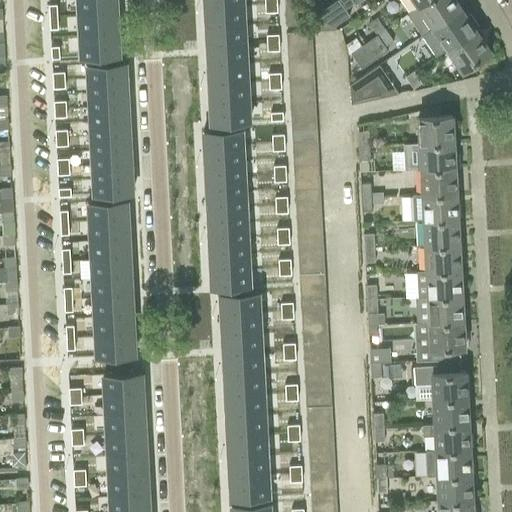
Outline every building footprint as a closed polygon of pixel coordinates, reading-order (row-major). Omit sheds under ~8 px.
[(116,0),(77,0),(78,16),(117,14),(116,0)] [(296,0),(291,0),(284,5),(286,26),(298,25),(296,0)] [(317,24),(317,31),(335,30),(335,26),(349,16),(345,10),(354,4),(351,0),(337,0),(311,19),(311,25),(317,24)] [(400,0),(409,12),(418,6),(426,0),(400,0)] [(409,12),(407,14),(421,35),(432,27),(461,8),(455,0),(426,0),(418,6),(409,12)] [(276,3),(264,4),(265,12),(277,12),(276,3)] [(56,4),(48,5),(49,17),(57,17),(56,4)] [(243,5),(204,7),(205,26),(244,24),(243,5)] [(432,27),(421,35),(436,56),(447,48),(475,29),(479,27),(470,14),(467,16),(461,8),(432,27)] [(117,14),(78,16),(79,36),(118,34),(117,14)] [(57,17),(49,17),(49,29),(57,29),(57,17)] [(378,19),(369,25),(376,35),(384,29),(378,19)] [(244,24),(205,26),(206,46),(245,44),(244,24)] [(361,45),(349,53),(360,68),(386,50),(384,47),(392,41),(384,29),(376,35),(361,45)] [(475,29),(447,48),(451,53),(462,70),(490,51),(475,29)] [(286,33),(286,45),(312,44),(311,31),(286,33)] [(118,34),(79,36),(80,57),(119,55),(118,34)] [(278,34),(266,35),(267,43),(278,42),(278,34)] [(355,37),(346,44),(348,54),(349,53),(361,45),(355,37)] [(278,42),(267,43),(267,51),(279,50),(278,42)] [(245,44),(206,46),(207,65),(246,63),(245,44)] [(286,45),(287,57),(312,56),(312,44),(286,45)] [(58,46),(50,47),(51,59),(59,58),(58,46)] [(287,57),(288,69),(313,68),(312,56),(287,57)] [(125,61),(86,63),(87,78),(126,76),(125,61)] [(246,63),(207,65),(208,85),(247,83),(246,63)] [(398,93),(378,64),(349,85),(350,104),(398,93)] [(288,69),(288,81),(314,80),(313,68),(288,69)] [(413,71),(404,77),(412,88),(420,82),(413,71)] [(280,72),(268,73),(269,81),(281,81),(280,72)] [(126,76),(87,78),(88,92),(127,90),(126,76)] [(64,79),(52,80),(53,88),(65,88),(64,79)] [(288,81),(289,93),(314,92),(314,80),(288,81)] [(281,81),(269,81),(269,89),(281,89),(281,81)] [(247,83),(208,85),(209,104),(248,102),(247,83)] [(270,90),(273,111),(284,110),(282,89),(270,90)] [(127,90),(88,92),(89,107),(128,105),(127,90)] [(289,93),(289,105),(315,104),(314,92),(289,93)] [(65,100),(53,101),(53,109),(65,108),(65,100)] [(248,102),(209,104),(211,124),(249,121),(248,102)] [(289,105),(290,117),(316,116),(315,104),(289,105)] [(128,105),(89,107),(89,121),(128,119),(128,105)] [(65,108),(53,109),(54,117),(66,116),(65,108)] [(282,112),(270,112),(271,120),(283,120),(282,112)] [(418,117),(419,143),(453,141),(452,115),(418,117)] [(290,117),(291,129),(316,128),(316,116),(290,117)] [(8,118),(0,118),(0,130),(8,130),(8,118)] [(128,119),(89,121),(90,136),(129,134),(128,119)] [(242,128),(203,130),(204,146),(243,143),(242,128)] [(291,129),(291,141),(317,140),(316,128),(291,129)] [(67,129),(55,130),(55,138),(67,137),(67,129)] [(357,131),(358,146),(368,146),(367,131),(357,131)] [(129,134),(90,136),(91,151),(130,149),(129,134)] [(67,137),(55,138),(55,146),(67,145),(67,137)] [(291,141),(292,153),(317,152),(317,140),(291,141)] [(9,141),(0,141),(0,153),(10,153),(9,141)] [(284,141),(272,142),(272,151),(284,150),(284,141)] [(403,170),(420,169),(454,167),(453,141),(419,143),(402,144),(403,170)] [(243,143),(204,146),(204,161),(243,159),(243,143)] [(368,146),(358,146),(359,160),(369,159),(368,146)] [(130,149),(91,151),(92,165),(131,163),(130,149)] [(292,153),(293,166),(318,164),(317,152),(292,153)] [(68,158),(56,158),(57,167),(68,166),(68,158)] [(243,159),(204,161),(205,177),(244,175),(243,159)] [(131,163),(92,165),(92,180),(131,178),(131,163)] [(293,166),(293,178),(319,176),(318,164),(293,166)] [(10,165),(0,165),(0,176),(11,176),(10,165)] [(285,165),(273,166),(273,173),(285,173),(285,165)] [(68,166),(57,167),(57,175),(69,174),(68,166)] [(420,169),(422,194),(456,192),(454,167),(420,169)] [(285,173),(273,173),(274,182),(286,181),(285,173)] [(244,175),(205,177),(206,193),(245,191),(244,175)] [(293,178),(294,190),(319,188),(319,176),(293,178)] [(131,178),(92,180),(93,194),(132,192),(131,178)] [(360,183),(360,197),(371,197),(370,182),(360,183)] [(70,188),(58,188),(58,196),(70,196),(70,188)] [(294,190),(295,202),(320,200),(319,188),(294,190)] [(12,190),(0,190),(0,212),(1,213),(13,212),(12,190)] [(245,191),(206,193),(207,208),(246,206),(245,191)] [(422,194),(412,194),(414,220),(423,220),(457,218),(456,192),(422,194)] [(287,196),(275,197),(275,205),(287,204),(287,196)] [(371,197),(360,197),(361,211),(371,211),(371,197)] [(127,199),(88,201),(89,220),(128,218),(127,199)] [(295,202),(295,214),(321,212),(320,200),(295,202)] [(287,204),(275,205),(276,213),(287,212),(287,204)] [(246,206),(207,208),(208,224),(247,222),(246,206)] [(67,210),(59,210),(60,222),(67,221),(67,210)] [(13,212),(1,213),(1,222),(13,222),(13,212)] [(295,214),(296,226),(321,224),(321,212),(295,214)] [(128,218),(89,220),(90,240),(129,238),(128,218)] [(423,220),(424,246),(458,244),(457,218),(423,220)] [(67,221),(60,222),(60,234),(68,234),(67,221)] [(247,222),(208,224),(209,240),(248,238),(247,222)] [(296,226),(296,238),(322,237),(321,224),(296,226)] [(288,227),(276,228),(277,236),(289,236),(288,227)] [(14,234),(2,235),(2,246),(15,245),(14,234)] [(362,234),(363,249),(373,249),(373,234),(362,234)] [(289,236),(277,236),(277,244),(289,243),(289,236)] [(296,238),(297,250),(322,249),(322,237),(296,238)] [(129,238),(90,240),(91,259),(130,257),(129,238)] [(248,238),(209,240),(210,256),(248,254),(248,238)] [(424,246),(426,271),(460,269),(458,244),(424,246)] [(69,248),(61,249),(62,261),(70,260),(69,248)] [(297,250),(298,262),(323,261),(322,249),(297,250)] [(373,249),(363,249),(364,262),(374,262),(373,249)] [(248,254),(210,256),(210,271),(249,269),(248,254)] [(15,257),(4,257),(4,267),(16,266),(15,257)] [(130,257),(91,259),(92,279),(131,277),(130,257)] [(290,258),(278,259),(278,268),(290,267),(290,258)] [(70,260),(62,261),(62,273),(70,272),(70,260)] [(298,262),(298,274),(324,273),(323,261),(298,262)] [(290,267),(278,268),(279,275),(291,275),(290,267)] [(249,269),(210,271),(211,287),(250,285),(249,269)] [(426,271),(416,271),(417,297),(427,296),(461,294),(460,269),(426,271)] [(298,274),(299,286),(324,285),(324,273),(298,274)] [(131,277),(92,279),(93,298),(132,296),(131,277)] [(17,282),(6,283),(6,293),(17,293),(17,282)] [(299,286),(300,298),(325,297),(324,285),(299,286)] [(365,285),(366,299),(376,299),(375,285),(365,285)] [(71,287),(63,287),(64,299),(72,299),(71,287)] [(258,291),(219,293),(220,313),(259,311),(258,291)] [(417,297),(415,297),(416,322),(428,322),(428,324),(462,322),(461,294),(427,296),(417,297)] [(132,296),(93,298),(94,317),(133,315),(132,296)] [(300,298),(300,310),(326,309),(325,297),(300,298)] [(72,299),(64,299),(64,311),(72,311),(72,299)] [(376,299),(366,299),(366,313),(367,327),(375,326),(375,325),(377,325),(376,299)] [(18,304),(5,304),(6,314),(18,314),(18,304)] [(293,309),(281,310),(281,319),(293,318),(293,309)] [(300,310),(301,322),(326,321),(326,309),(300,310)] [(259,311),(220,313),(221,334),(260,332),(259,311)] [(133,315),(94,317),(95,337),(134,335),(133,315)] [(301,322),(302,334),(327,333),(326,321),(301,322)] [(462,322),(428,324),(430,348),(430,361),(436,360),(460,359),(459,347),(464,347),(462,322)] [(73,325),(65,326),(66,338),(74,338),(73,325)] [(19,327),(7,327),(7,338),(19,337),(19,327)] [(260,332),(221,334),(223,354),(261,352),(260,332)] [(302,334),(302,346),(328,345),(327,333),(302,334)] [(134,335),(95,337),(96,356),(135,354),(134,335)] [(74,338),(66,338),(66,350),(74,349),(74,338)] [(294,343),(282,343),(283,351),(295,350),(294,343)] [(302,346),(303,359),(328,357),(328,345),(302,346)] [(379,363),(390,363),(389,348),(368,349),(369,364),(379,363)] [(295,350),(283,351),(283,359),(295,359),(295,350)] [(261,352),(223,354),(224,375),(263,373),(261,352)] [(303,359),(303,371),(329,369),(328,357),(303,359)] [(436,365),(414,366),(415,385),(431,384),(432,400),(466,398),(465,371),(460,371),(460,359),(436,360),(436,365)] [(379,363),(369,364),(370,377),(380,377),(379,363)] [(22,367),(9,368),(9,377),(22,377),(22,367)] [(303,371),(304,383),(329,381),(329,369),(303,371)] [(142,371),(103,373),(104,394),(143,392),(142,371)] [(263,373),(224,375),(225,395),(264,393),(263,373)] [(304,383),(305,395),(330,393),(329,381),(304,383)] [(297,383),(285,384),(285,392),(297,391),(297,383)] [(80,387),(68,388),(69,395),(81,395),(80,387)] [(297,391),(285,392),(285,400),(297,400),(297,391)] [(23,392),(10,392),(11,402),(23,402),(23,392)] [(143,392),(104,394),(105,414),(144,412),(143,392)] [(264,393),(225,395),(226,416),(265,414),(264,393)] [(305,395),(305,407),(331,405),(330,393),(305,395)] [(81,395),(69,395),(69,404),(81,404),(81,395)] [(432,400),(434,425),(468,423),(466,398),(432,400)] [(305,407),(306,419),(331,417),(331,405),(305,407)] [(144,412),(105,414),(106,435),(145,433),(144,412)] [(372,413),(372,428),(382,427),(382,412),(372,413)] [(24,414),(11,414),(12,424),(24,424),(24,414)] [(265,414),(226,416),(227,436),(266,434),(265,414)] [(306,419),(307,431),(332,430),(331,417),(306,419)] [(434,424),(422,425),(423,437),(434,436),(435,450),(469,449),(468,423),(434,425),(434,424)] [(299,424),(287,425),(287,433),(299,433),(299,424)] [(382,427),(372,428),(373,441),(383,441),(382,427)] [(82,428),(70,429),(71,436),(83,436),(82,428)] [(307,431),(307,443),(333,442),(332,430),(307,431)] [(145,433),(106,435),(107,455),(146,453),(145,433)] [(299,433),(287,433),(288,441),(300,440),(299,433)] [(266,434),(227,436),(228,457),(267,455),(266,434)] [(83,436),(71,436),(71,445),(83,444),(83,436)] [(25,437),(12,438),(13,448),(26,447),(25,437)] [(307,443),(308,455),(333,454),(333,442),(307,443)] [(435,450),(425,451),(426,476),(436,476),(470,474),(469,449),(435,450)] [(15,454),(12,457),(13,466),(24,465),(23,453),(15,454)] [(146,453),(107,455),(108,476),(147,474),(146,453)] [(308,455),(309,467),(334,466),(333,454),(308,455)] [(267,455),(228,457),(229,477),(268,475),(267,455)] [(374,464),(375,479),(385,478),(384,464),(374,464)] [(301,465),(289,466),(289,474),(301,474),(301,465)] [(309,467),(309,479),(335,478),(334,466),(309,467)] [(84,469),(72,470),(73,478),(85,477),(84,469)] [(147,474),(108,476),(109,496),(148,494),(147,474)] [(301,474),(289,474),(290,482),(302,481),(301,474)] [(436,476),(438,501),(472,500),(470,474),(436,476)] [(268,475),(229,477),(230,498),(269,496),(268,475)] [(85,477),(73,478),(73,486),(85,485),(85,477)] [(28,478),(15,478),(15,489),(28,488),(28,478)] [(309,479),(310,491),(335,490),(335,478),(309,479)] [(385,478),(375,479),(376,493),(386,492),(385,478)] [(310,491),(311,503),(336,502),(335,490),(310,491)] [(148,511),(148,494),(109,496),(109,511),(148,511)] [(472,500),(438,501),(438,511),(476,511),(476,508),(472,508),(472,500)] [(29,501),(16,501),(16,511),(19,511),(29,511),(29,501)] [(269,511),(269,502),(230,504),(230,511),(269,511)] [(311,503),(310,511),(336,511),(336,502),(311,503)]
